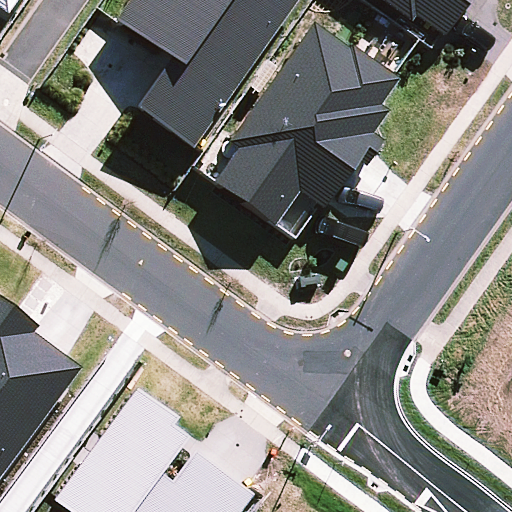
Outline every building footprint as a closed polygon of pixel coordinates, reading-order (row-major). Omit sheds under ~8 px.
[(0,0),(0,12),(5,15),(15,0),(0,0)] [(126,0),(110,24),(164,62),(131,109),(188,150),(293,0),(126,0)] [(378,0),(437,38),(461,0),(378,0)] [(273,228),(295,195),(316,209),(400,87),(309,24),(202,180),(273,228)] [(0,474),(80,366),(0,307),(0,474)] [(235,511),(246,497),(186,453),(165,481),(155,474),(184,436),(127,394),(45,504),(56,511),(235,511)]
